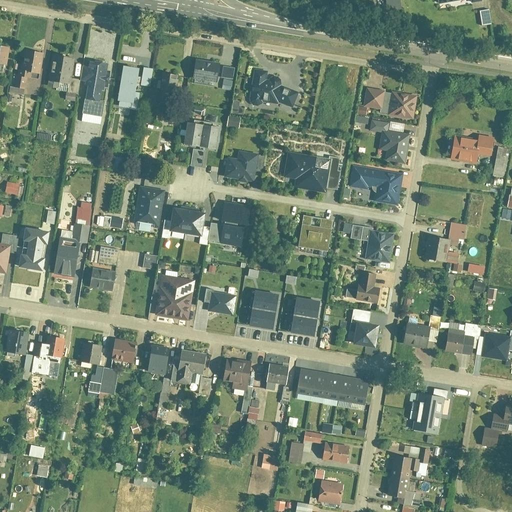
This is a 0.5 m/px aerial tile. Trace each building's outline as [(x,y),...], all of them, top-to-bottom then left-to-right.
[(492,9),(482,10),(485,25),(495,24),(492,9)] [(42,55),(21,51),(18,73),(38,77),(42,55)] [(72,60),(49,56),(45,81),(67,85),(72,60)] [(220,64),(196,60),(194,77),(217,81),(220,64)] [(110,64),(93,61),(86,98),(104,101),(110,64)] [(139,70),(122,67),(116,103),(133,106),(139,70)] [(297,93),(279,86),(280,83),(279,80),(277,78),(274,77),(271,79),(270,82),(265,81),(266,72),(256,70),(251,98),(252,101),(254,104),(257,104),(260,103),(262,100),(277,102),(277,100),(292,106),(297,93)] [(164,73),(161,91),(173,93),(176,74),(164,73)] [(364,90),(361,107),(379,110),(382,92),(364,90)] [(386,116),(412,121),(416,96),(390,92),(386,116)] [(225,128),(238,130),(239,119),(227,117),(225,128)] [(217,149),(220,127),(214,126),(214,124),(193,121),(193,122),(186,122),(183,144),(217,149)] [(383,161),(406,164),(410,136),(381,132),(378,151),(384,152),(383,161)] [(473,140),(451,137),(447,159),(472,163),(474,153),(489,156),(492,140),(474,137),(473,140)] [(511,150),(496,148),(492,177),(507,179),(511,150)] [(225,176),(253,181),(254,174),(261,175),(265,155),(247,151),(245,161),(228,158),(225,176)] [(322,191),(326,167),(315,165),(316,159),(289,154),(285,176),(297,178),(295,186),(322,191)] [(397,173),(353,166),(350,183),(371,186),(370,191),(379,192),(378,203),(397,206),(400,186),(395,185),(397,173)] [(17,186),(5,183),(3,193),(15,195),(17,186)] [(160,230),(165,193),(136,189),(131,225),(160,230)] [(200,238),(203,215),(172,210),(169,233),(200,238)] [(221,241),(244,245),(248,221),(226,217),(225,222),(221,241)] [(297,249),(330,254),(335,223),(302,217),(297,249)] [(447,240),(425,237),(421,262),(455,267),(457,242),(465,243),(467,227),(449,224),(447,240)] [(50,275),(75,279),(80,246),(86,247),(89,228),(72,225),(70,241),(56,239),(50,275)] [(396,233),(351,225),(348,241),(365,244),(363,260),(390,266),(396,233)] [(42,270),(48,232),(26,228),(20,266),(42,270)] [(484,268),(467,265),(466,274),(483,277),(484,268)] [(114,272),(91,268),(87,289),(110,293),(114,272)] [(376,275),(360,273),(358,288),(354,288),(352,301),(376,305),(379,286),(375,286),(376,275)] [(151,315),(186,321),(192,283),(158,277),(151,315)] [(273,329),(278,295),(252,291),(246,324),(273,329)] [(235,296),(212,293),(210,310),(232,314),(235,296)] [(321,302),(297,298),(291,330),(315,335),(321,302)] [(378,326),(357,321),(353,343),(374,347),(378,326)] [(400,343),(427,348),(430,331),(404,325),(400,343)] [(24,354),(28,333),(10,330),(7,351),(24,354)] [(511,343),(511,336),(489,332),(484,354),(509,359),(511,343)] [(445,351),(463,354),(466,335),(448,333),(445,351)] [(59,361),(62,339),(45,336),(43,346),(34,345),(32,357),(59,361)] [(129,363),(132,342),(112,339),(108,359),(129,363)] [(96,367),(100,348),(81,344),(77,363),(96,367)] [(166,366),(169,349),(149,346),(146,363),(166,366)] [(174,372),(202,376),(206,356),(178,352),(174,372)] [(246,385),(251,365),(224,360),(220,381),(246,385)] [(263,383),(285,386),(288,370),(266,366),(263,383)] [(113,370),(96,367),(93,381),(110,384),(113,370)] [(371,379),(305,368),(301,393),(367,404),(371,379)] [(199,379),(197,394),(207,396),(209,381),(199,379)] [(283,401),(292,402),(294,390),(284,388),(283,401)] [(448,396),(421,392),(416,428),(442,432),(448,396)] [(511,426),(511,410),(503,408),(501,418),(500,425),(505,426),(511,426)] [(504,433),(505,426),(500,425),(501,418),(491,417),(489,431),(504,433)] [(301,445),(290,443),(286,463),(300,466),(302,453),(310,454),(311,444),(319,446),(321,437),(303,434),(301,445)] [(320,460),(347,464),(350,449),(322,445),(320,460)] [(412,459),(392,457),(384,503),(419,509),(422,493),(407,491),(412,459)] [(340,486),(317,482),(315,500),(337,503),(340,486)]
